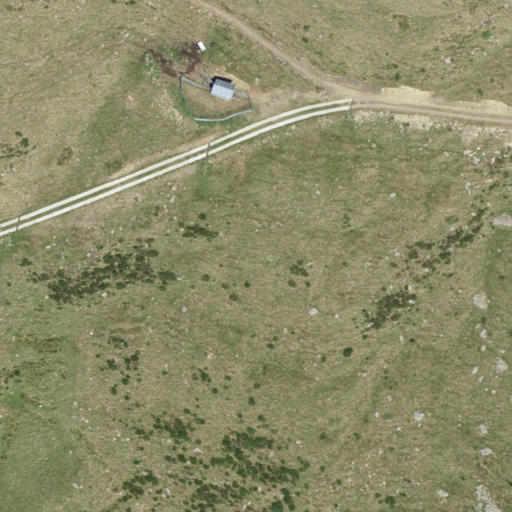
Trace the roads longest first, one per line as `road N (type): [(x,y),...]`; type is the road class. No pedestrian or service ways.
road 1 (track): [(0,229),(274,122),(364,103)]
road 2 (track): [(511,121),(364,103)]
